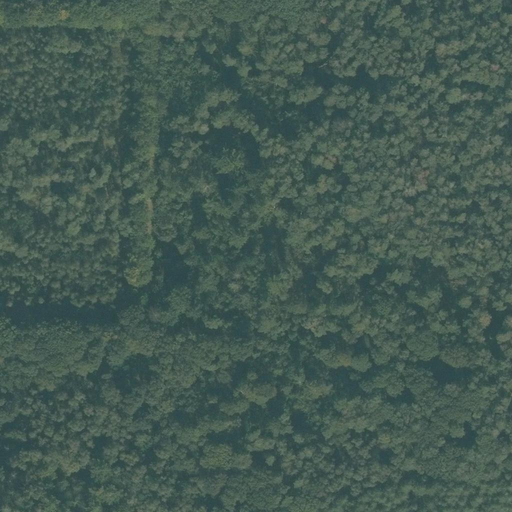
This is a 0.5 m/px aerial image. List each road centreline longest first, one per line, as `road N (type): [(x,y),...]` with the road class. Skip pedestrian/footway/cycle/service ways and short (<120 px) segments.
road 1 (track): [(153,0),(146,394),(272,511)]
road 2 (track): [(0,1),(134,0)]
